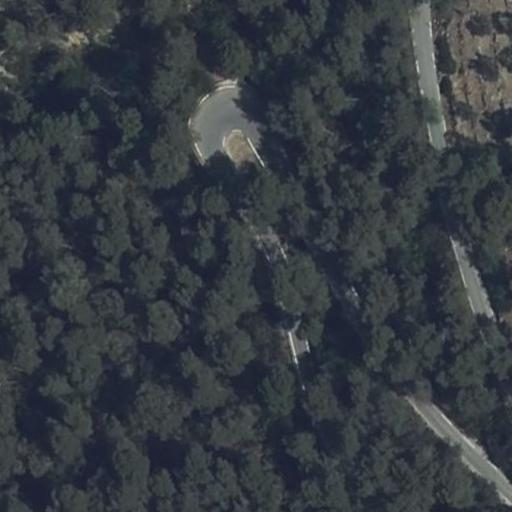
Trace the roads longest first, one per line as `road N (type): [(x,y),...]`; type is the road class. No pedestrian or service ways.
road 1 (tertiary): [(511,493),(410,387),(262,129),(240,110),(212,115),(200,140),(275,262),(300,354),(374,511)]
road 2 (tertiary): [(418,0),(441,141),(491,336),(511,377)]
